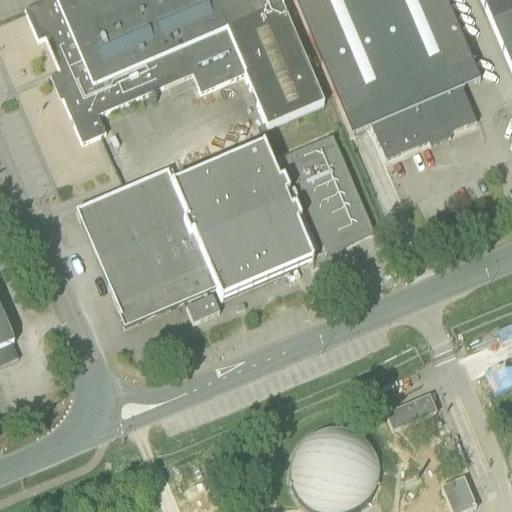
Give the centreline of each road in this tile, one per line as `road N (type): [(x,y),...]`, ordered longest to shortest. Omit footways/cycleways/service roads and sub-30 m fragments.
road 1 (unclassified): [(97,415),(130,418),(511,260)]
road 2 (unclassified): [(97,415),(89,364),(0,156)]
